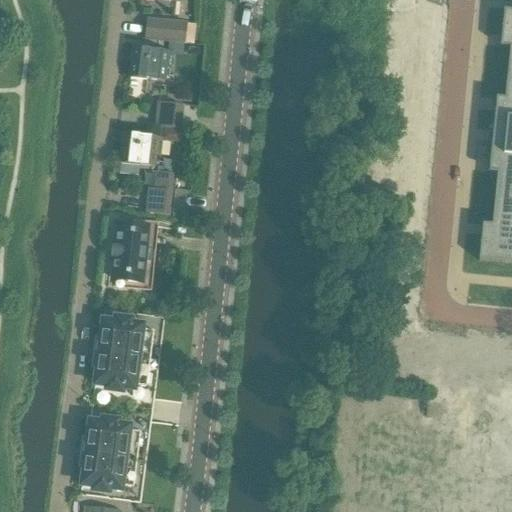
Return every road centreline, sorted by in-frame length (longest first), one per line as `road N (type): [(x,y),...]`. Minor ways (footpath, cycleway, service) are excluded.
road 1 (residential): [(118,0),(55,511)]
road 2 (residential): [(191,511),(245,0)]
road 3 (residential): [(462,0),(435,289),(440,308),(459,317),(511,322)]
